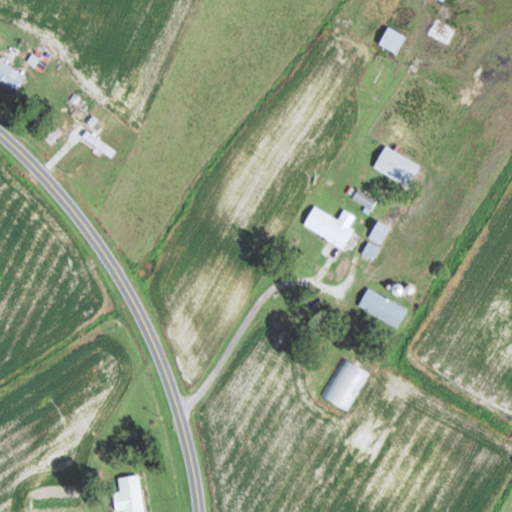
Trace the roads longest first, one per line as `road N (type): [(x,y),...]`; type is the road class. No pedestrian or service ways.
road 1 (residential): [(199,511),(166,374),(127,291),(79,217),(0,134)]
road 2 (residential): [(174,400),(258,272),(296,257),(330,274)]
